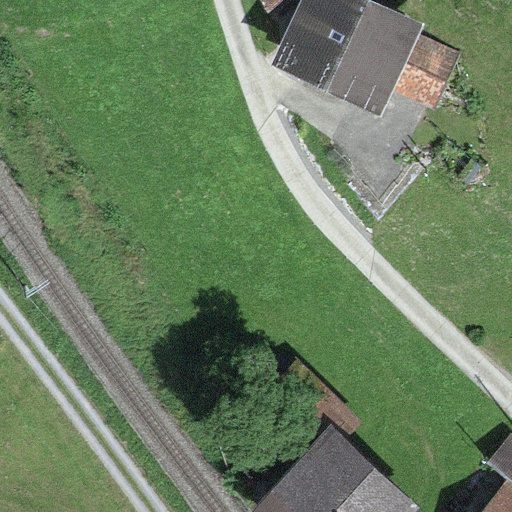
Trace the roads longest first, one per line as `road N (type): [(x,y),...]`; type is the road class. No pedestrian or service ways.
road 1 (residential): [(511,393),(330,217),(281,140),(232,0)]
road 2 (track): [(0,306),(154,511)]
